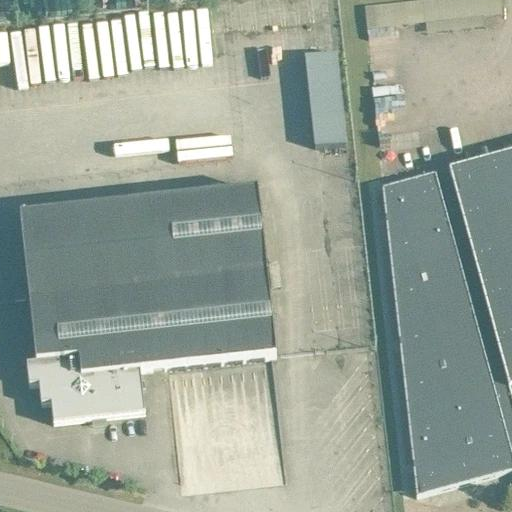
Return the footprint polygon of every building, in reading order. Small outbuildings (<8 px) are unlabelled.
[(379,25),(511,10),(511,0),(396,0),(377,2),(379,25)] [(9,14),(0,14),(0,25),(10,24),(9,14)] [(511,155),(449,173),(452,183),(438,187),(435,177),(382,191),(416,500),(511,474),(511,457),(510,452),(511,451),(511,155)] [(257,193),(20,219),(36,367),(27,368),(29,390),(39,389),(41,409),(51,407),(53,427),(145,417),(140,376),(276,361),(257,193)] [(24,291),(14,292),(15,303),(25,301),(24,291)]
